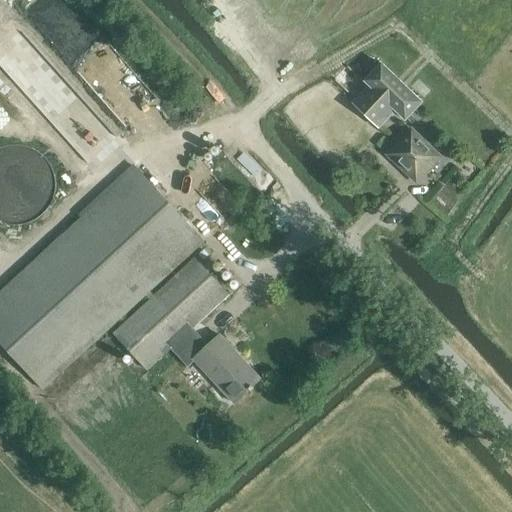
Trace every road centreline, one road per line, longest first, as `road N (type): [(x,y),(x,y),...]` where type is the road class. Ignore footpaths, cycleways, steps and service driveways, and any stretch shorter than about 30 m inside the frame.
road 1 (track): [(131,511),(0,360)]
road 2 (track): [(0,278),(132,152)]
road 3 (unclassified): [(511,427),(413,320)]
